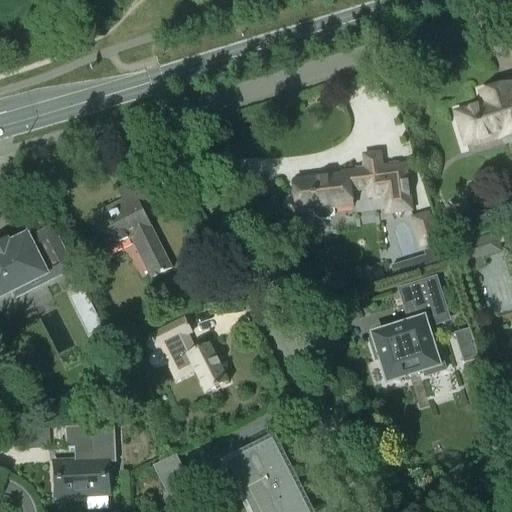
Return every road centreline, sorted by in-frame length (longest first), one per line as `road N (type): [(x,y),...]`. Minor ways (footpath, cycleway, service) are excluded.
road 1 (unclassified): [(379,511),(354,482),(170,113),(511,9)]
road 2 (primary): [(0,124),(430,0)]
